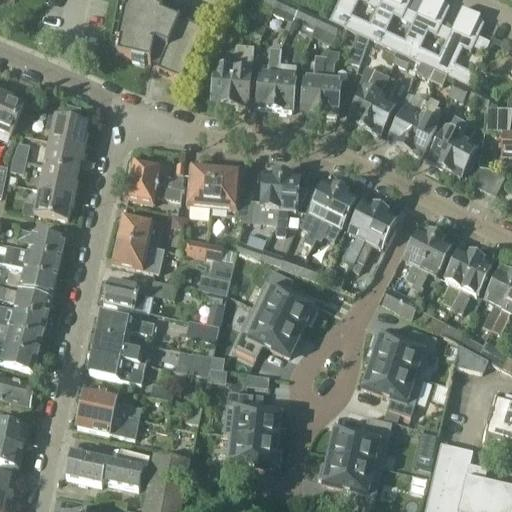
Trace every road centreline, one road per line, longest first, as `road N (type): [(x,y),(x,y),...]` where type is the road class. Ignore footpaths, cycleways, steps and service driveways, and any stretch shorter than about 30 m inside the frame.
road 1 (residential): [(60,425),(129,113)]
road 2 (residential): [(420,202),(328,153),(183,135),(129,113)]
road 3 (residential): [(420,202),(355,330)]
road 4 (residential): [(129,113),(0,53)]
road 5 (residential): [(355,330),(322,350),(302,386),(302,440)]
road 6 (residential): [(355,330),(351,366),(302,440)]
